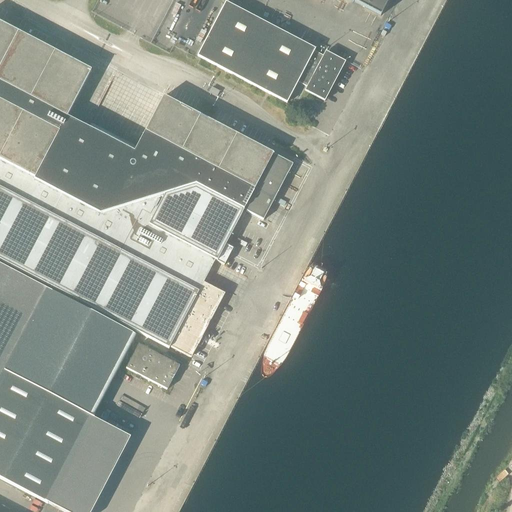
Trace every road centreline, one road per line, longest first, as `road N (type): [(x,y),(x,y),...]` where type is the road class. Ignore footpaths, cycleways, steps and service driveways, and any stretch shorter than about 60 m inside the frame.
road 1 (unclassified): [(153,511),(335,160)]
road 2 (unclassified): [(335,160),(75,18)]
road 3 (unclassified): [(335,160),(419,0)]
